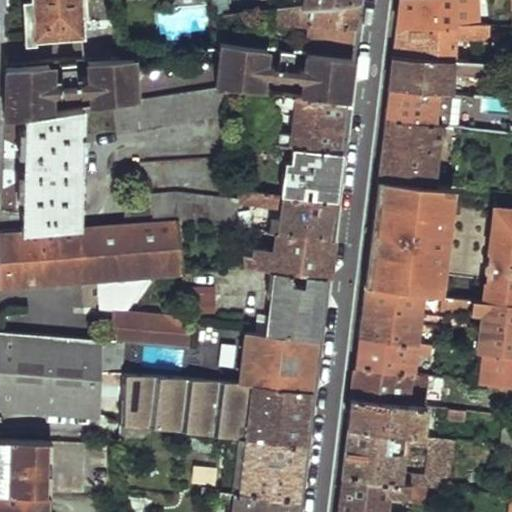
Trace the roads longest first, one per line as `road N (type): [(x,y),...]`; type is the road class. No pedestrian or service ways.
road 1 (residential): [(382,0),(318,511)]
road 2 (unknown): [(0,215),(95,214),(106,205),(110,160),(126,142),(216,137)]
